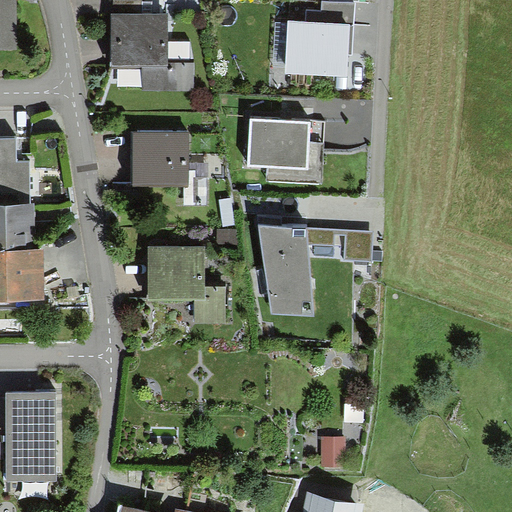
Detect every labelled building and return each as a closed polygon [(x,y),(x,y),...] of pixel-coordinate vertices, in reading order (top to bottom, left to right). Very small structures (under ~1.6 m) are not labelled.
[(0,0),(0,49),(17,49),(17,0),(0,0)] [(142,0),(114,0),(114,13),(142,14),(142,0)] [(306,9),(306,21),(351,23),(349,55),(354,56),(357,3),(322,1),(321,10),(306,9)] [(114,13),(112,14),(112,66),(142,66),(142,90),(195,90),(195,64),(168,64),(168,13),(142,14),(114,13)] [(306,21),(287,20),(284,73),(348,76),(349,55),(351,23),(306,21)] [(323,123),(251,120),(249,165),(270,166),(269,180),(321,182),(323,123)] [(189,132),(134,132),(134,185),(189,185),(189,132)] [(0,219),(30,221),(33,142),(0,141),(0,219)] [(30,221),(0,219),(0,297),(38,298),(39,242),(29,242),(30,221)] [(307,225),(260,223),(272,311),(313,311),(308,244),(307,229),(307,225)] [(374,233),(307,229),(308,244),(335,246),(336,236),(346,237),(345,259),(372,260),(374,233)] [(238,231),(218,231),(218,250),(238,250),(238,231)] [(204,247),(148,247),(148,299),(196,298),(196,322),(225,322),(225,288),(204,288),(204,247)] [(52,394),(8,394),(8,479),(52,479),(52,394)] [(339,440),(321,441),(321,464),(340,464),(339,440)] [(361,511),(363,506),(308,495),(304,511),(361,511)]
